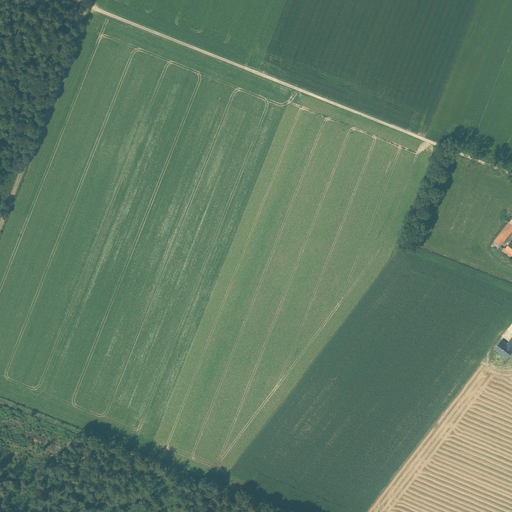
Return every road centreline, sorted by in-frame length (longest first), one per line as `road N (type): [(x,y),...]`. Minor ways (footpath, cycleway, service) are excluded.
road 1 (track): [(511,174),(92,8)]
road 2 (track): [(0,398),(283,511)]
road 3 (track): [(0,233),(92,7)]
